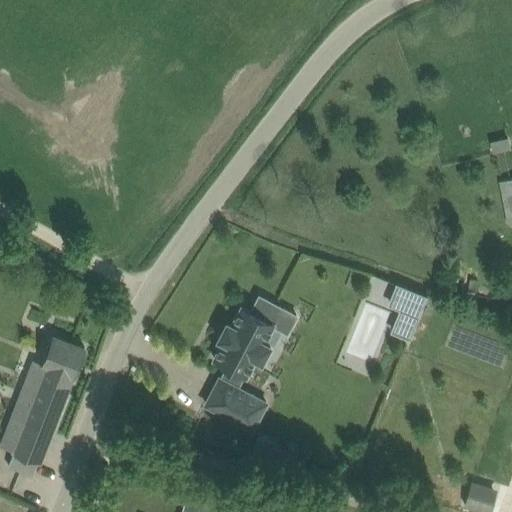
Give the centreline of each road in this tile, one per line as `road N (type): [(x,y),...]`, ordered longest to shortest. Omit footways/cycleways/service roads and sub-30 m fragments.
road 1 (unclassified): [(62,511),(110,367),(145,294),(331,49),(386,0)]
road 2 (track): [(420,511),(92,430)]
road 3 (track): [(145,294),(0,207)]
